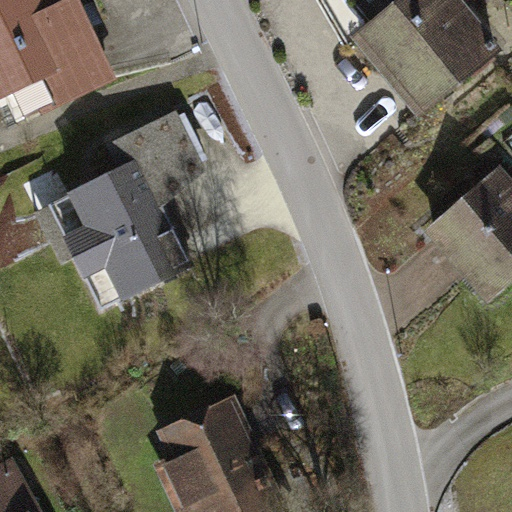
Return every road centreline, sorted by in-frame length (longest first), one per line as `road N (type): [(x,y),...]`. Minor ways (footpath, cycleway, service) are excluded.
road 1 (tertiary): [(213,0),(286,140),(385,398),(411,511)]
road 2 (track): [(511,406),(406,478)]
